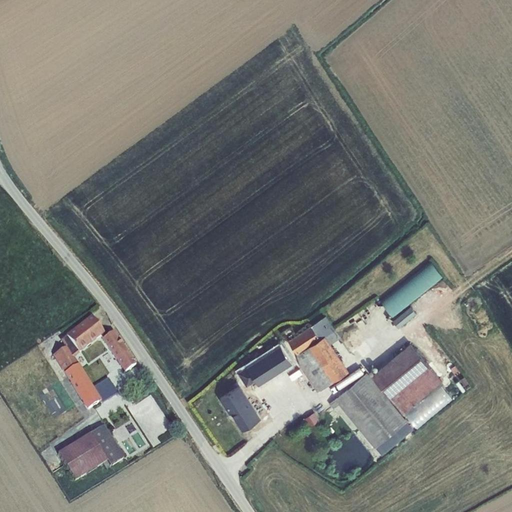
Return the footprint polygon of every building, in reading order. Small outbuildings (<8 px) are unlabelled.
[(431,260),(381,301),(393,316),(443,276),(431,260)] [(410,306),(393,320),(399,327),(416,313),(410,306)] [(340,337),(326,315),(288,340),(297,353),(300,366),(317,391),(349,370),(336,351),(335,352),(333,349),(334,349),(331,343),(340,337)] [(103,333),(91,317),(60,340),(65,347),(74,357),(100,337),(104,334),(103,333)] [(102,339),(101,340),(124,372),(135,365),(112,332),(109,334),(106,330),(103,333),(104,334),(100,337),(102,339)] [(371,374),(403,413),(442,380),(410,342),(371,374)] [(260,383),(292,363),(280,344),(248,365),(249,366),(240,372),(244,378),(247,382),(250,380),(256,376),(260,383)] [(53,355),(52,355),(86,410),(100,402),(101,402),(117,393),(108,378),(94,387),(79,363),(78,364),(74,357),(65,347),(62,349),(61,347),(52,353),(53,355)] [(366,372),(328,403),(333,409),(339,404),(375,447),(382,454),(413,429),(406,421),(406,420),(366,372)] [(244,378),(228,388),(230,391),(256,431),(256,432),(274,418),(263,401),(262,401),(256,392),(257,392),(250,380),(247,382),(244,378)] [(246,438),(256,431),(230,391),(222,396),(246,438)] [(309,425),(319,420),(314,412),(304,417),(309,425)] [(123,458),(102,426),(57,454),(74,479),(107,462),(110,467),(123,458)]
